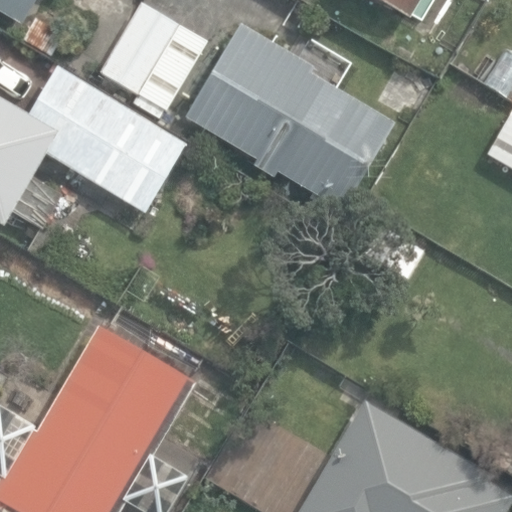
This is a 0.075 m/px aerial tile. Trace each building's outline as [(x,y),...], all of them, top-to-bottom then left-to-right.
[(0,0),(0,10),(23,24),(37,0),(0,0)] [(305,0),(332,16),(341,0),(381,0),(405,15),(413,0),(305,0)] [(167,112),(208,42),(141,3),(99,75),(136,97),(132,103),(159,120),(165,110),(167,112)] [(66,35),(38,19),(25,41),(54,58),(66,35)] [(278,170),(344,209),(395,123),(310,73),(313,68),(241,25),(188,116),(259,158),(255,164),(275,176),(278,170)] [(0,228),(3,230),(12,215),(40,232),(62,195),(30,176),(44,153),(145,214),(186,145),(57,68),(28,118),(0,101),(0,228)] [(488,155),(511,168),(511,113),(488,155)] [(425,250),(382,224),(364,253),(407,280),(425,250)] [(0,511),(121,511),(127,503),(141,511),(168,511),(190,478),(153,456),(197,383),(101,325),(39,429),(0,405),(0,511)] [(509,511),(511,508),(511,484),(365,403),(296,511),(509,511)]
